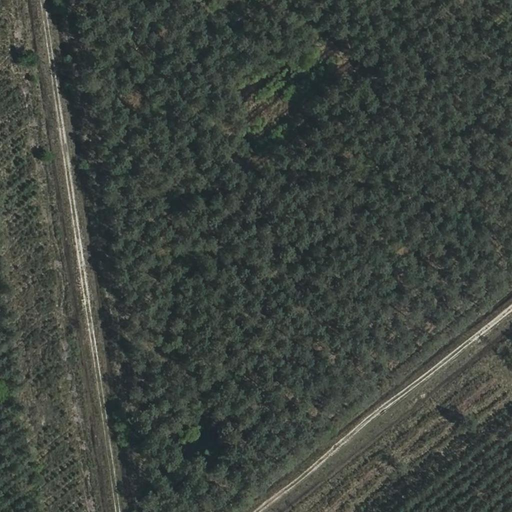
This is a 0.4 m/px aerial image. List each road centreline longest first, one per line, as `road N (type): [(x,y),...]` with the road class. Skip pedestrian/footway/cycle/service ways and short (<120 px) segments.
road 1 (track): [(48,0),(116,511)]
road 2 (track): [(511,312),(264,511)]
